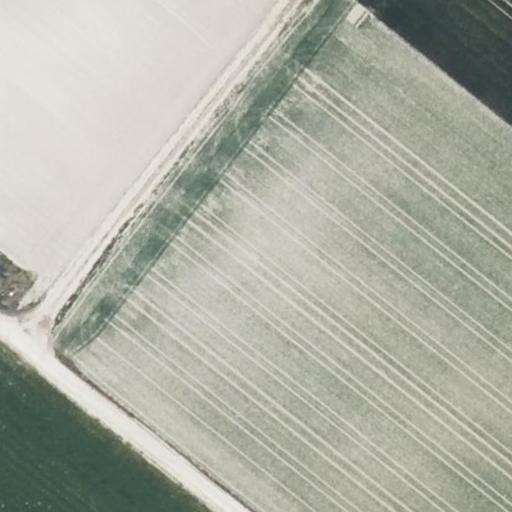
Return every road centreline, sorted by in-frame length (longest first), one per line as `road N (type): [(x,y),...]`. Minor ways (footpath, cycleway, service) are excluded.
road 1 (track): [(5,343),(278,0)]
road 2 (track): [(0,338),(218,511)]
